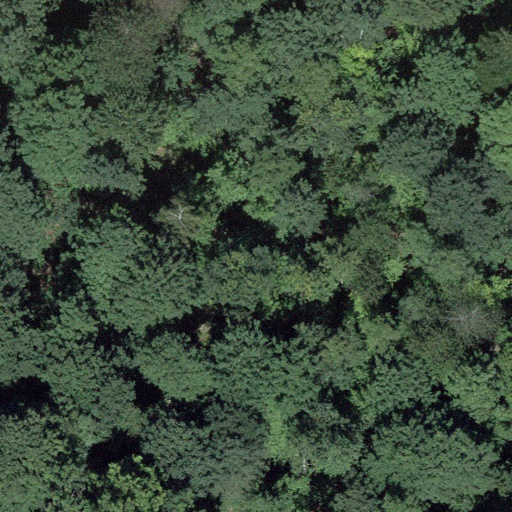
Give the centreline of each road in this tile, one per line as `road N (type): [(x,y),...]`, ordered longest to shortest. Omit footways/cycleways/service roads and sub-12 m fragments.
road 1 (track): [(479,0),(511,211)]
road 2 (track): [(0,416),(178,511)]
